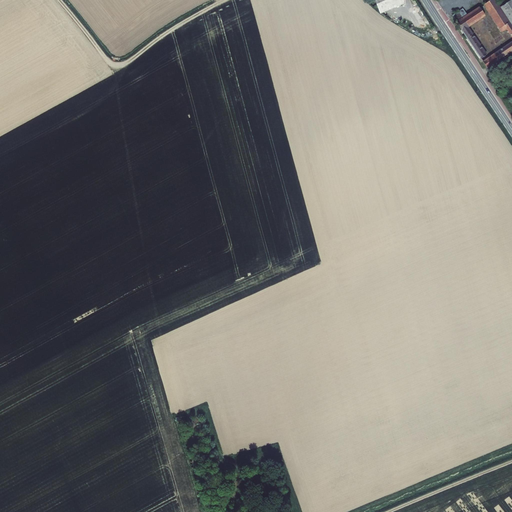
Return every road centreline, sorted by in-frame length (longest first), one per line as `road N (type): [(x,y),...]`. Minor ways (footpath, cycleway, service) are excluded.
road 1 (track): [(58,0),(118,65),(224,0)]
road 2 (secondary): [(511,130),(425,0)]
road 3 (track): [(511,462),(391,511)]
